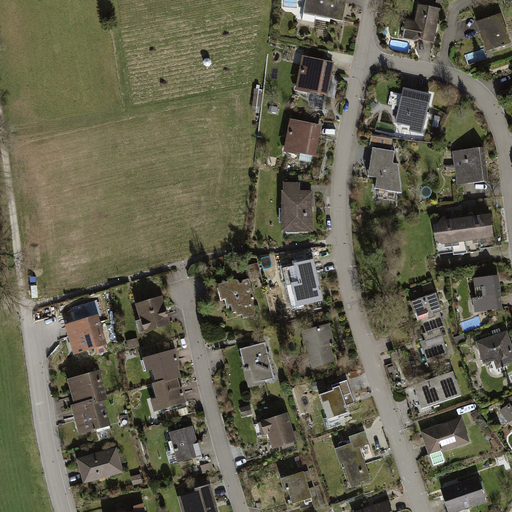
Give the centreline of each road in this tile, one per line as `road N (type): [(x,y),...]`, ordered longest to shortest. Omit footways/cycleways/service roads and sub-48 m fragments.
road 1 (residential): [(363,56),(341,160),(343,264),(423,511)]
road 2 (residential): [(363,56),(440,72),(482,94),(500,125),(511,208)]
road 3 (residential): [(186,280),(242,511)]
road 4 (residential): [(27,307),(48,450),(67,511)]
road 5 (track): [(0,123),(27,307)]
